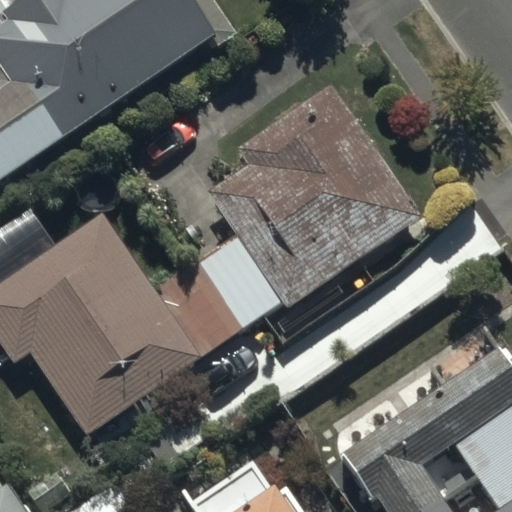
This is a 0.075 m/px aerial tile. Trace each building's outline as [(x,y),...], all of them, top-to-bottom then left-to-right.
[(0,194),(231,34),(206,0),(36,0),(10,18),(0,3),(0,194)] [(108,228),(0,299),(0,350),(16,375),(32,364),(89,448),(286,317),(289,321),(425,230),(336,97),(240,161),(250,176),(208,204),(236,246),(155,299),(108,228)] [(511,511),(511,378),(498,360),(348,468),(379,511),(511,511)] [(145,452),(163,479),(213,446),(194,418),(145,452)] [(296,511),(288,499),(278,505),(256,472),(196,511),(296,511)] [(16,511),(11,504),(7,506),(0,495),(0,511),(16,511)]
